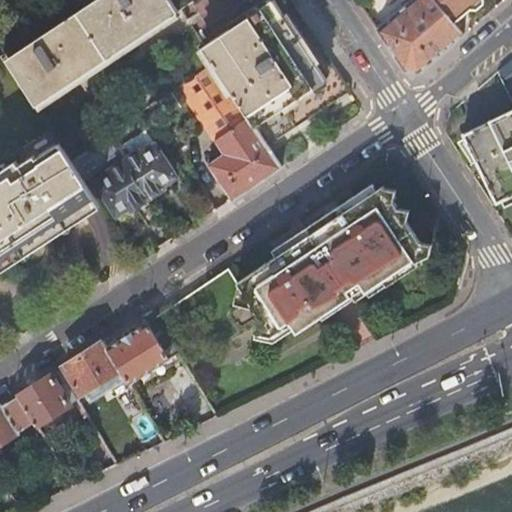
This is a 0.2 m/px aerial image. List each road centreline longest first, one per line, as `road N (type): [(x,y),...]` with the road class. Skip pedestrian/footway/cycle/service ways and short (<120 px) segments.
road 1 (residential): [(404,116),(0,371)]
road 2 (primary): [(511,304),(104,511)]
road 3 (primary): [(194,511),(511,365)]
road 4 (residential): [(404,116),(511,291)]
road 5 (residential): [(324,0),(404,116)]
road 6 (residential): [(404,116),(511,29)]
